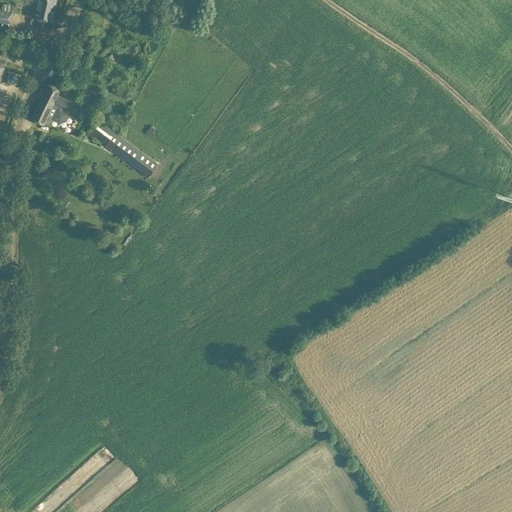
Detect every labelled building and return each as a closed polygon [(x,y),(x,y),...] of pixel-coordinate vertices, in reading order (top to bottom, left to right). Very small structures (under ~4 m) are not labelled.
[(27,11),(26,15),(51,21),(55,0),(37,0),(38,1),(33,0),(32,0),(30,11),(27,11)] [(0,21),(11,23),(13,10),(0,8),(0,21)] [(45,88),(40,98),(39,101),(41,102),(42,100),(46,102),(48,101),(54,104),(69,112),(70,112),(86,121),(91,112),(78,105),(77,108),(70,105),(72,102),(58,95),(61,89),(48,83),(45,88)] [(39,101),(31,118),(43,124),(44,122),(50,125),(53,119),(59,122),(65,120),(69,112),(54,104),(48,101),(46,102),(42,100),(41,102),(39,101)] [(148,177),(158,163),(97,117),(87,131),(148,177)] [(91,187),(84,191),(89,199),(96,196),(91,187)]
